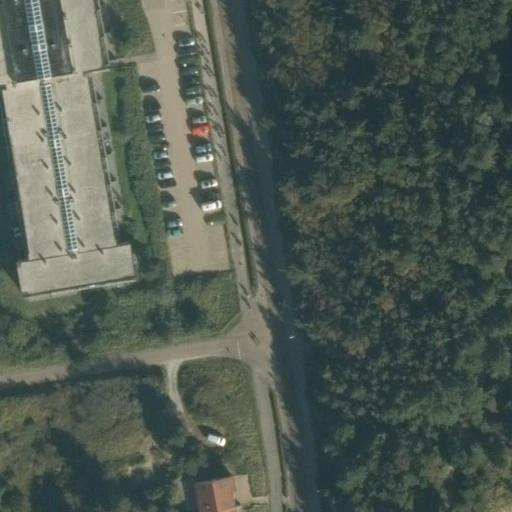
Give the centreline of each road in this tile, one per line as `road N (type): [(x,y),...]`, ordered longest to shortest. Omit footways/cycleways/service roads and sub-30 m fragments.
road 1 (tertiary): [(275,330),(222,0)]
road 2 (residential): [(0,390),(256,349),(275,330)]
road 3 (tertiary): [(299,511),(275,330)]
